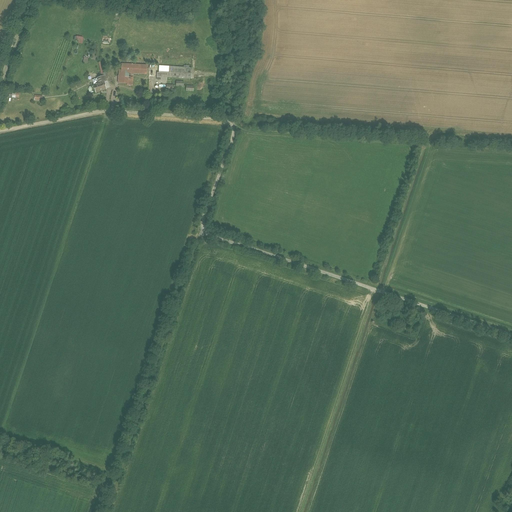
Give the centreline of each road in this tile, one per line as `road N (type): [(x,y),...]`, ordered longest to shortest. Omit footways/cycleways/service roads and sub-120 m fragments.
road 1 (unclassified): [(511,331),(204,228),(234,128),(225,117),(107,107),(0,128)]
road 2 (track): [(204,228),(106,511)]
